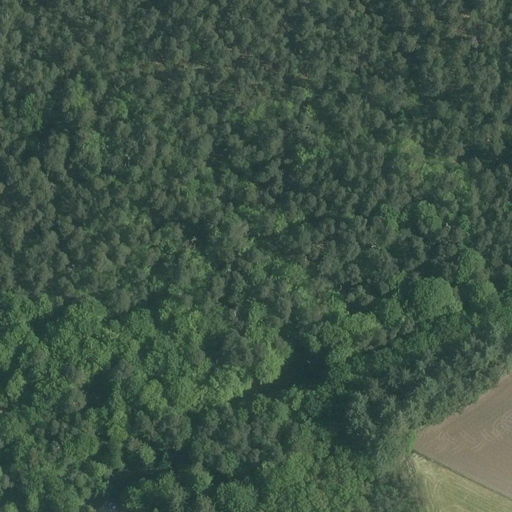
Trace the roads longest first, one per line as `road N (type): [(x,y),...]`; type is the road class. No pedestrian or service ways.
road 1 (tertiary): [(511,303),(312,388),(177,418),(0,416)]
road 2 (track): [(307,405),(363,461),(409,457)]
